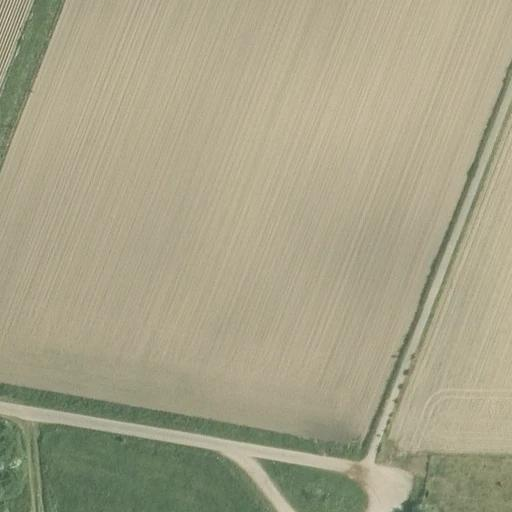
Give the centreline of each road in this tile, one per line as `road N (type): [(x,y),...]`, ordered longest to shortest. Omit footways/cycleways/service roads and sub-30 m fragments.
road 1 (unclassified): [(0,408),(229,447)]
road 2 (unclassified): [(229,447),(366,469)]
